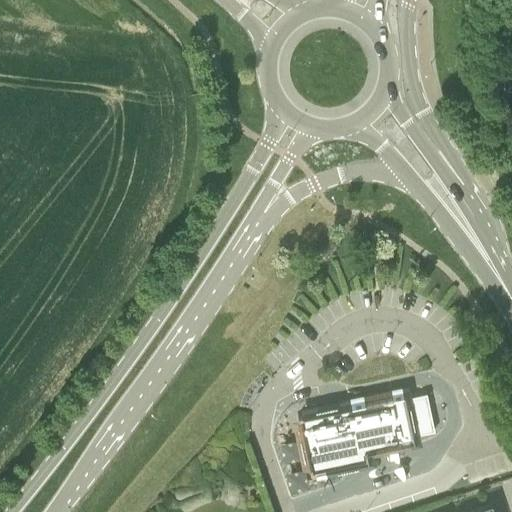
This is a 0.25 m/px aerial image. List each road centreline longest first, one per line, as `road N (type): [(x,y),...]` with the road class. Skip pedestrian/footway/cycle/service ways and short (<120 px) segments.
road 1 (primary): [(280,108),(271,138),(162,312),(13,511)]
road 2 (primary): [(51,511),(257,210)]
road 3 (primary): [(456,189),(444,145),(414,96),(407,0)]
road 4 (primary): [(257,210),(345,173),(407,174)]
road 5 (unclassified): [(407,174),(504,286)]
road 6 (unclassified): [(456,189),(386,89)]
